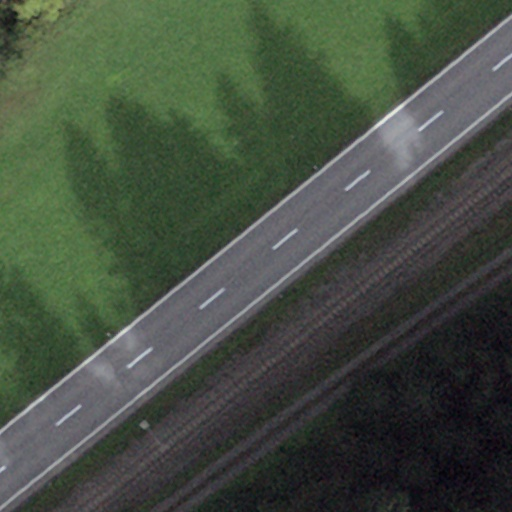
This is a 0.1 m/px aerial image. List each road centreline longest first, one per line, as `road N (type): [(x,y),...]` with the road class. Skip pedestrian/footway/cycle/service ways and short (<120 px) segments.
road 1 (secondary): [(511,76),(0,495)]
road 2 (track): [(219,511),(511,287)]
